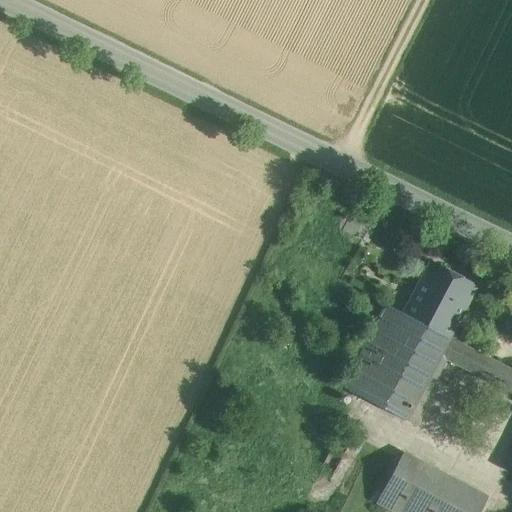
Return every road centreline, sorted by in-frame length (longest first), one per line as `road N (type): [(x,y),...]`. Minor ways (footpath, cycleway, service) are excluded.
road 1 (tertiary): [(511,242),(12,0)]
road 2 (track): [(345,161),(423,0)]
